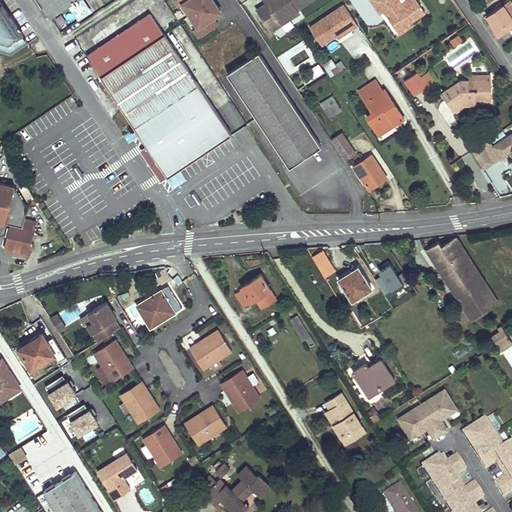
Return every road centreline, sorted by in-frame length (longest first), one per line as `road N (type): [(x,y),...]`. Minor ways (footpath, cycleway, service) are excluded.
road 1 (tertiary): [(0,287),(119,251),(511,211)]
road 2 (unknown): [(453,222),(447,182),(417,121),(354,32)]
road 3 (unknown): [(496,214),(473,154),(416,95)]
